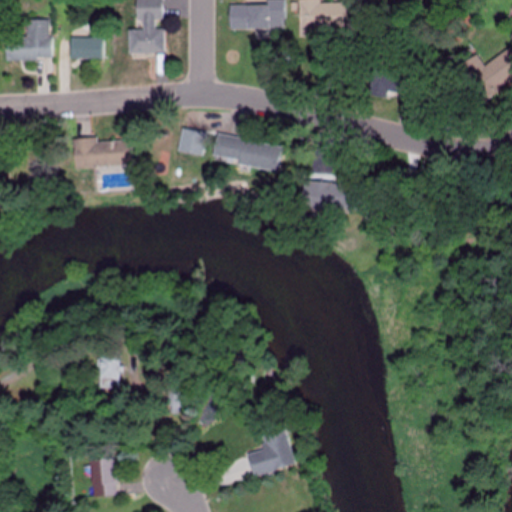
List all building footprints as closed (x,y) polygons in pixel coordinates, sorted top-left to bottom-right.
[(126,29),(126,53),(161,52),(161,28),(153,28),(153,20),(161,20),(160,0),(133,0),(133,18),(139,18),(140,29),(126,29)] [(226,29),(282,28),(282,0),(265,0),(265,4),(226,4),(226,29)] [(319,3),(318,0),(296,0),(297,30),(346,29),(345,2),(319,3)] [(49,59),(49,19),(24,19),(24,36),(4,36),(4,59),(49,59)] [(67,57),(97,57),(97,38),(67,38),(67,57)] [(455,67),(477,102),(511,79),(511,51),(509,48),(482,65),(475,54),(455,67)] [(372,64),(365,95),(383,99),(385,89),(419,97),(424,75),(412,73),(414,65),(388,60),(386,67),(372,64)] [(214,134),(210,158),(276,170),(280,146),(214,134)] [(127,140),(95,141),(94,137),(68,139),(69,167),(128,165),(127,140)] [(300,181),(299,207),(361,210),(363,184),(300,181)] [(97,388),(119,388),(119,357),(98,357),(97,388)] [(182,389),(168,389),(168,412),(182,412),(182,389)] [(292,465),(283,429),(259,435),(263,449),(244,454),(250,476),(292,465)] [(114,496),(112,459),(89,460),(91,497),(114,496)]
